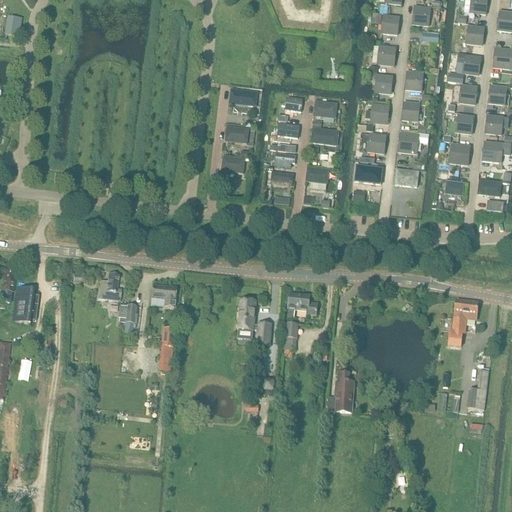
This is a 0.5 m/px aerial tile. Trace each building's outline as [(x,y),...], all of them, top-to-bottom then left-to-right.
[(465,0),(464,10),(470,11),(470,15),(486,16),(487,0),(465,0)] [(415,9),(413,26),(428,28),(430,10),(415,9)] [(511,14),(500,13),(497,32),(511,34),(511,14)] [(373,15),(372,25),(381,26),(382,15),(373,15)] [(384,18),(382,35),(387,35),(397,36),(399,19),(389,18),(384,18)] [(468,28),(466,46),(482,47),(484,30),(468,28)] [(411,44),(409,62),(424,64),(425,55),(430,56),(431,46),(411,44)] [(380,48),(378,66),(384,66),(394,67),(396,50),(386,49),(380,48)] [(511,52),(495,50),(493,69),(511,71),(511,67),(511,52)] [(457,66),(456,74),(463,75),(478,77),(481,60),(465,58),(458,57),(457,66)] [(408,74),(406,92),(421,93),(423,76),(408,74)] [(448,76),(447,84),(456,85),(457,77),(448,76)] [(377,77),(375,94),(380,95),(390,96),(392,79),(382,77),(377,77)] [(461,87),(459,105),(475,107),(477,89),(461,87)] [(491,88),(489,105),(504,107),(507,89),(491,88)] [(232,92),(230,105),(240,106),(255,108),(256,98),(257,99),(258,94),(253,93),(253,94),(242,93),(232,92)] [(287,100),(285,112),(291,113),(301,114),(302,102),(293,101),(287,100)] [(316,104),(314,117),(324,118),(335,120),(336,110),(337,110),(337,106),(332,105),(332,106),(326,105),(316,104)] [(404,104),(402,122),(418,124),(420,106),(404,104)] [(367,112),(366,121),(372,121),(372,124),(377,125),(387,126),(389,109),(377,107),(374,107),(373,113),(367,112)] [(458,117),(456,134),(472,136),(474,119),(458,117)] [(487,117),(485,135),(501,137),(503,119),(487,117)] [(280,126),(278,138),(288,139),(298,140),(299,128),(289,127),(280,126)] [(227,129),(226,142),(242,144),(242,145),(247,146),(248,141),(247,141),(248,132),(227,129)] [(313,131),(311,144),(321,145),(336,147),(338,134),(323,132),(313,131)] [(400,135),(398,154),(417,156),(418,146),(428,147),(429,137),(419,136),(419,137),(400,135)] [(370,136),(368,154),(384,156),(386,138),(370,136)] [(485,144),(482,162),(500,165),(501,158),(509,159),(511,147),(503,146),(485,144)] [(277,154),(284,154),(285,147),(278,146),(277,154)] [(452,146),(450,165),(468,167),(470,148),(452,146)] [(322,162),(321,168),(333,170),(335,154),(329,153),(328,163),(322,162)] [(276,157),(275,159),(276,161),(275,163),(285,164),(291,165),(295,165),(296,158),(286,157),(276,155),(276,157)] [(224,158),(222,172),(232,173),(239,174),(238,175),(243,176),(244,171),(243,171),(244,161),(234,160),(224,158)] [(360,168),(358,183),(380,185),(382,170),(360,168)] [(308,170),(306,183),(316,184),(327,185),(328,172),(318,171),(308,170)] [(397,171),(395,187),(417,189),(419,174),(397,171)] [(440,173),(440,181),(448,182),(449,174),(440,173)] [(272,174),(271,182),(282,183),(292,185),(293,177),(283,175),(272,174)] [(504,175),(502,183),(510,184),(511,176),(504,175)] [(480,182),(478,195),(495,197),(495,198),(500,199),(500,194),(499,194),(501,185),(480,182)] [(447,183),(446,196),(452,196),(462,198),(464,186),(454,184),(447,183)] [(353,193),(353,202),(363,203),(364,194),(353,193)] [(303,198),(302,206),(310,207),(311,199),(303,198)] [(487,202),(486,211),(503,213),(504,204),(487,202)] [(1,304),(10,305),(13,264),(3,264),(1,304)] [(97,300),(120,303),(121,291),(117,290),(119,276),(109,275),(108,283),(100,282),(99,292),(97,300)] [(174,310),(175,299),(176,289),(152,287),(151,300),(165,302),(164,309),(174,310)] [(34,294),(23,293),(19,322),(31,323),(31,322),(36,323),(39,297),(34,296),(34,294)] [(307,316),(316,317),(318,305),(309,304),(310,297),(290,295),(288,319),(295,319),(296,312),(307,313),(307,316)] [(256,303),(241,301),(238,331),(253,332),(253,331),(258,332),(257,347),(269,348),(271,326),(259,325),(259,327),(254,327),(256,303)] [(456,302),(454,318),(453,327),(449,327),(448,345),(461,346),(462,332),(465,332),(467,320),(469,320),(470,314),(477,315),(478,305),(456,302)] [(128,306),(125,323),(124,333),(132,334),(135,307),(128,306)] [(287,326),(286,351),(297,352),(299,326),(287,326)] [(163,327),(160,362),(170,363),(173,328),(163,327)] [(0,401),(1,402),(0,403),(3,403),(11,345),(0,343),(0,401)] [(314,353),(314,361),(327,362),(327,354),(314,353)] [(469,390),(467,411),(481,412),(485,372),(478,371),(477,391),(469,390)] [(339,375),(337,400),(328,399),(328,412),(336,413),(351,414),(353,384),(349,384),(349,383),(347,383),(347,376),(339,375)] [(277,392),(277,381),(266,381),(266,393),(277,392)] [(440,410),(446,411),(449,396),(443,395),(440,410)]
